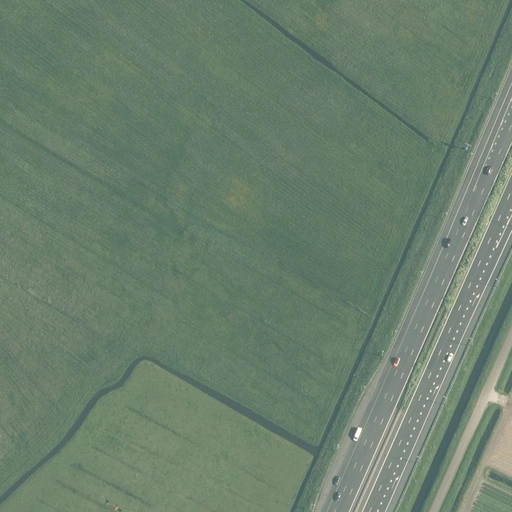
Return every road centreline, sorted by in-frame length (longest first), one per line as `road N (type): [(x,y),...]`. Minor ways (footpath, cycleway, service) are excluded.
road 1 (motorway): [(511,114),(336,511)]
road 2 (motorway): [(372,511),(511,199)]
road 3 (unclassified): [(432,511),(511,334)]
